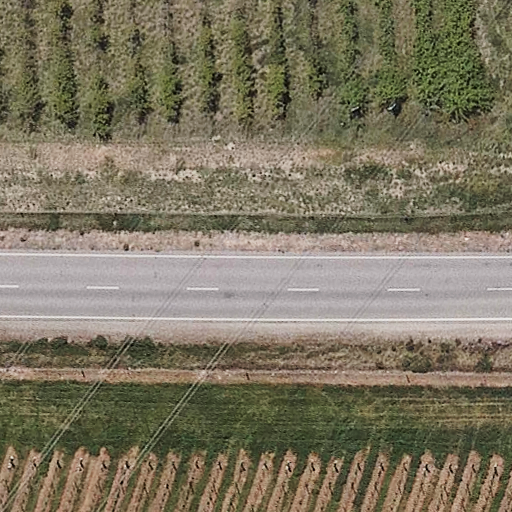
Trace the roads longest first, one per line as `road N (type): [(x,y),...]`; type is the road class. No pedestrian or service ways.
road 1 (track): [(511,410),(0,413)]
road 2 (tertiary): [(0,286),(511,288)]
